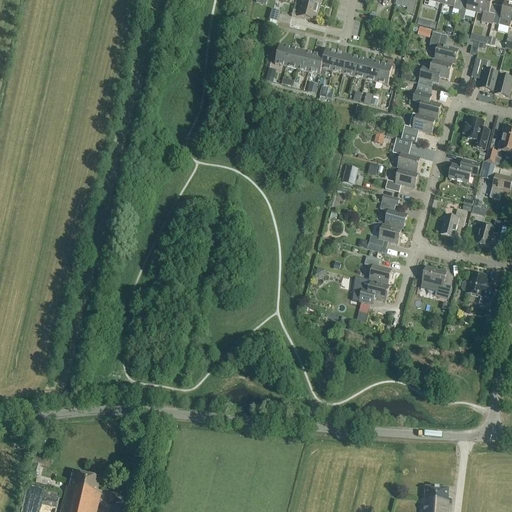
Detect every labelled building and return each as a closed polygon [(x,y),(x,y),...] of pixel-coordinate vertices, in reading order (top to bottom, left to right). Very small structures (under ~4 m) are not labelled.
[(296,0),(301,1),(300,7),(304,8),(318,12),(321,1),(319,0),(296,0)] [(396,0),(395,6),(407,9),(406,15),(413,17),(417,3),(410,1),(410,0),(396,0)] [(436,4),(443,6),(444,0),(425,0),(424,7),(434,10),(436,4)] [(459,12),(462,0),(444,0),(443,6),(454,9),(453,11),(459,12)] [(477,15),(480,0),(468,0),(469,0),(468,0),(462,0),(459,12),(465,14),(466,12),(477,15)] [(494,21),(497,8),(491,6),(493,0),(491,0),(480,0),(477,15),(483,16),(481,24),(492,27),(493,25),(494,21)] [(511,24),(511,21),(511,5),(505,3),(503,9),(497,8),(494,21),(493,25),(498,26),(498,27),(510,30),(511,24)] [(316,23),(318,12),(300,7),(298,13),(293,12),(292,17),(316,23)] [(290,25),(292,19),(282,17),(280,14),(281,13),(271,11),(269,22),(270,22),(269,25),(276,27),(276,23),(289,27),(289,28),(299,31),(299,28),(290,25)] [(380,18),(370,16),(368,22),(378,25),(380,18)] [(422,28),(420,35),(431,39),(433,32),(422,28)] [(454,66),(458,52),(446,49),(448,39),(433,35),(429,50),(437,52),(435,61),(454,66)] [(495,40),(489,38),(487,46),(493,48),(495,40)] [(286,69),(291,50),(280,47),(275,66),(286,69)] [(297,72),(302,53),(291,50),(286,69),(297,72)] [(332,73),(337,55),(326,52),(324,59),(320,77),(325,79),(326,72),(332,73)] [(308,74),(313,56),(302,53),(297,72),(308,74)] [(343,76),(348,57),(337,55),(332,73),(343,76)] [(324,59),(313,56),(308,74),(310,75),(320,77),(324,59)] [(354,79),(359,60),(348,57),(343,76),(354,79)] [(365,82),(370,63),(359,60),(354,79),(365,82)] [(494,94),(499,75),(485,71),(487,63),(480,61),(476,75),(483,77),(479,90),(494,94)] [(419,81),(418,86),(437,91),(440,79),(448,81),(452,67),(433,62),(431,71),(422,68),(419,81)] [(376,84),(381,66),(370,63),(365,82),(376,84)] [(381,66),(376,84),(388,87),(393,69),(381,66)] [(274,80),(276,72),(269,70),(267,79),(274,80)] [(511,80),(499,77),(494,96),(509,100),(511,86),(511,80)] [(283,84),(294,88),(296,82),(286,78),(283,84)] [(310,85),(307,94),(315,96),(317,87),(310,85)] [(328,90),(325,100),(332,101),(334,92),(328,90)] [(432,97),(416,93),(413,104),(421,106),(419,116),(437,121),(441,106),(430,103),(432,97)] [(367,104),(374,105),(376,95),(368,94),(367,104)] [(431,136),(435,121),(413,116),(409,129),(405,128),(403,135),(404,135),(402,141),(414,145),(415,138),(417,139),(418,132),(431,136)] [(473,149),(485,152),(490,133),(482,131),(484,124),(471,121),(470,126),(465,125),(462,136),(467,137),(466,140),(475,142),(473,149)] [(511,131),(506,130),(502,142),(500,142),(498,151),(511,155),(511,131)] [(385,137),(376,135),(374,144),(383,146),(385,137)] [(416,175),(420,160),(407,157),(408,150),(395,146),(393,155),(401,157),(397,170),(416,175)] [(494,166),(497,153),(489,151),(485,163),(494,166)] [(476,178),(480,166),(462,161),(460,169),(452,167),(449,180),(468,185),(471,176),(476,178)] [(491,181),(495,168),(485,165),(481,179),(491,181)] [(347,168),(343,184),(352,186),(356,171),(347,168)] [(414,191),(418,176),(399,172),(396,185),(387,183),(385,191),(399,195),(401,187),(414,191)] [(492,190),(490,200),(499,202),(501,194),(509,196),(511,184),(511,180),(496,177),(492,190)] [(397,208),(399,201),(384,197),(380,211),(388,213),(385,226),(403,231),(407,217),(394,213),(395,207),(397,208)] [(470,214),(471,207),(463,205),(462,211),(470,214)] [(463,229),(467,217),(457,214),(455,220),(446,218),(441,237),(454,240),(457,228),(463,229)] [(498,236),(501,224),(495,223),(494,230),(481,227),(476,246),(489,249),(493,234),(498,236)] [(397,246),(401,232),(382,227),(379,240),(371,238),(369,245),(382,249),(384,243),(397,246)] [(388,287),(392,272),(378,269),(380,262),(366,259),(364,266),(372,269),(369,282),(388,287)] [(422,283),(420,290),(436,294),(435,297),(448,301),(451,287),(444,285),(446,275),(425,270),(422,283)] [(485,289),(487,280),(472,276),(469,284),(465,283),(462,285),(461,291),(462,293),(467,294),(467,295),(482,299),(480,309),(489,311),(495,288),(489,287),(489,290),(485,289)] [(389,288),(370,283),(368,291),(363,290),(361,295),(355,293),(353,303),(361,305),(356,323),(365,325),(370,307),(373,308),(375,300),(385,303),(389,288)] [(486,320),(483,329),(491,331),(493,322),(486,320)] [(32,464),(30,475),(37,476),(39,466),(32,464)] [(96,511),(101,495),(96,494),(100,480),(72,474),(68,488),(66,487),(59,511),(96,511)] [(450,511),(452,501),(448,500),(449,491),(425,489),(425,502),(421,501),(420,511),(450,511)]
